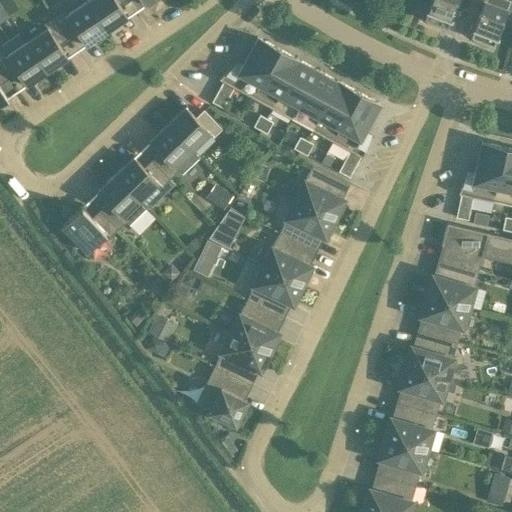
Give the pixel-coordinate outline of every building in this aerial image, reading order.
[(0,23),(23,7),(18,0),(1,0),(0,1),(0,23)] [(124,0),(86,0),(86,1),(106,30),(128,16),(127,15),(126,15),(118,4),(124,0)] [(430,0),(423,17),(428,18),(426,23),(440,29),(442,24),(446,26),(454,6),(456,2),(467,7),(469,0),(430,0)] [(469,0),(467,7),(479,11),(477,15),(470,35),(474,36),(472,41),(487,47),(489,42),(493,44),(503,17),(511,20),(511,1),(508,0),(469,0)] [(63,9),(53,16),(68,38),(77,32),(85,43),(84,44),(84,45),(106,30),(86,1),(66,14),(63,9)] [(68,38),(53,16),(43,23),(46,27),(26,41),(46,71),(68,56),(67,55),(66,56),(59,44),(68,38)] [(234,86),(251,95),(277,47),(257,36),(242,63),(237,60),(220,78),(224,80),(213,101),(223,107),(234,86)] [(4,51),(0,53),(0,66),(8,78),(17,72),(25,84),(24,84),(24,85),(46,71),(26,41),(6,54),(4,51)] [(298,58),(277,47),(251,95),(271,106),(298,58)] [(319,70),(298,58),(271,106),(293,118),(319,70)] [(0,101),(8,96),(8,95),(7,96),(0,86),(0,83),(8,78),(0,66),(0,101)] [(340,82),(319,70),(293,118),(314,130),(340,82)] [(360,92),(340,82),(314,130),(333,140),(360,92)] [(360,92),(333,140),(350,150),(339,170),(348,176),(360,155),(370,135),(363,131),(364,130),(366,127),(379,103),(360,92)] [(186,105),(167,123),(192,149),(209,133),(213,137),(222,128),(203,109),(195,117),(186,107),(187,106),(186,105)] [(260,115),(254,125),(260,129),(266,118),(260,115)] [(266,118),(260,129),(266,132),(272,122),(266,118)] [(167,123),(148,142),(149,143),(150,142),(159,152),(151,159),(170,178),(178,170),(181,173),(198,156),(192,149),(167,123)] [(299,137),(294,147),(300,151),(306,140),(299,137)] [(306,140),(300,151),(306,154),(312,143),(306,140)] [(461,193),(456,216),(468,219),(470,208),(473,196),(492,200),(504,147),(481,142),(474,172),(468,170),(467,170),(461,193)] [(511,148),(504,147),(492,200),(511,204),(511,148)] [(325,154),(321,162),(328,166),(332,158),(325,154)] [(134,155),(115,173),(140,199),(157,183),(161,187),(170,178),(151,159),(143,167),(134,157),(135,156),(134,155)] [(304,178),(294,198),(334,217),(343,198),(342,197),(342,198),(338,196),(344,182),(349,184),(349,183),(312,164),(305,179),(304,178)] [(260,166),(257,177),(264,179),(268,169),(260,166)] [(115,173),(96,192),(97,193),(98,192),(107,202),(99,209),(118,228),(125,221),(122,217),(140,199),(115,173)] [(221,188),(212,201),(223,208),(231,195),(221,188)] [(334,217),(294,198),(285,217),(286,218),(279,232),(312,248),(319,233),(324,235),(323,236),(324,237),(334,217)] [(109,237),(118,228),(99,209),(91,217),(82,207),(83,206),(82,205),(58,228),(59,229),(62,226),(86,251),(105,233),(109,237)] [(214,238),(231,247),(248,215),(231,206),(214,238)] [(475,212),(473,223),(486,225),(488,215),(475,212)] [(501,229),(508,231),(511,218),(504,216),(501,229)] [(447,245),(442,260),(477,271),(482,254),(511,261),(511,278),(511,279),(510,280),(511,280),(511,238),(447,222),(440,244),(442,244),(442,243),(447,245)] [(312,248),(279,232),(272,245),(271,245),(262,265),(301,284),(311,264),(310,264),(309,265),(305,262),(312,248)] [(195,238),(186,246),(191,252),(200,244),(195,238)] [(193,268),(207,275),(212,264),(198,258),(193,268)] [(477,271),(442,260),(437,276),(433,274),(432,273),(426,294),(468,306),(474,286),(473,285),(477,271)] [(301,284),(262,265),(252,284),(253,285),(246,298),(279,315),(287,300),(291,302),(291,303),(292,303),(301,284)] [(167,268),(163,272),(170,280),(178,272),(175,268),(167,268)] [(155,280),(152,291),(163,293),(165,282),(155,280)] [(468,306),(426,294),(420,315),(421,315),(421,314),(426,316),(421,331),(456,342),(461,327),(462,327),(468,306)] [(279,315),(246,298),(240,312),(239,312),(229,331),(269,351),(278,331),(277,331),(272,329),(279,315)] [(155,315),(147,330),(159,336),(167,320),(155,315)] [(269,351),(229,331),(220,351),(214,365),(247,381),(254,367),(258,369),(258,370),(259,370),(269,351)] [(456,342),(421,331),(417,347),(412,346),(412,345),(411,344),(405,365),(447,378),(453,357),(452,357),(456,342)] [(152,337),(147,348),(157,353),(162,342),(152,337)] [(247,381),(214,365),(196,403),(234,421),(245,398),(244,398),(240,396),(247,381)] [(447,378),(405,365),(399,386),(400,387),(400,386),(405,387),(400,403),(436,413),(440,398),(441,399),(447,378)] [(436,413),(400,403),(396,418),(391,417),(391,416),(390,416),(384,437),(426,449),(432,428),(431,428),(436,413)] [(511,423),(504,421),(501,430),(511,432),(511,423)] [(426,449),(384,437),(378,458),(379,458),(379,457),(384,458),(379,474),(415,484),(419,470),(420,470),(426,449)] [(511,459),(495,455),(492,466),(509,471),(511,460),(511,459)] [(495,472),(486,500),(502,504),(510,476),(495,472)] [(415,484),(379,474),(375,490),(370,488),(370,487),(369,487),(363,508),(376,511),(407,511),(411,500),(410,499),(415,484)]
